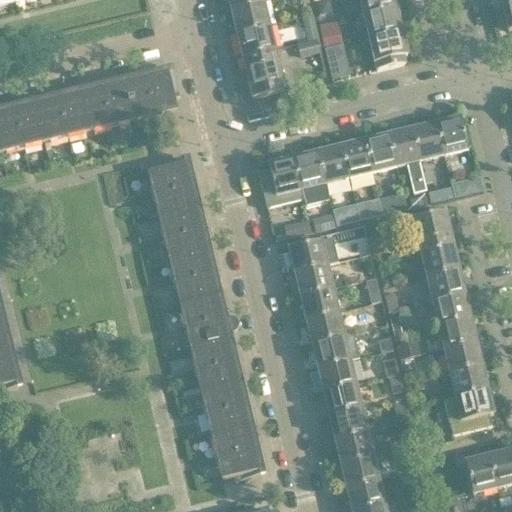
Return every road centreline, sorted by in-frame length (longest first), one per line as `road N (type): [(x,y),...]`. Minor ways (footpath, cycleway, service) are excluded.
road 1 (residential): [(307,511),(219,143)]
road 2 (residential): [(219,143),(476,83)]
road 3 (residential): [(0,83),(194,35)]
road 4 (residential): [(511,224),(476,83)]
